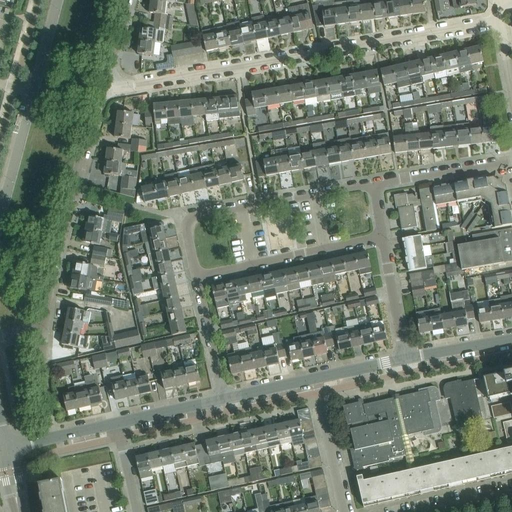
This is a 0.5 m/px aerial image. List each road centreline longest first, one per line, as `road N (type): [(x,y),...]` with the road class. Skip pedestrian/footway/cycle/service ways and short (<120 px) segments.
road 1 (residential): [(103,90),(500,21)]
road 2 (residential): [(43,332),(51,274),(103,90)]
road 3 (residential): [(196,276),(186,228),(194,217),(375,186)]
road 4 (residential): [(196,276),(383,239)]
road 5 (tertiary): [(224,399),(403,360)]
road 6 (residential): [(375,186),(511,162)]
road 7 (residential): [(224,399),(196,276)]
road 8 (tertiary): [(0,211),(32,90)]
road 9 (residential): [(403,360),(383,239)]
